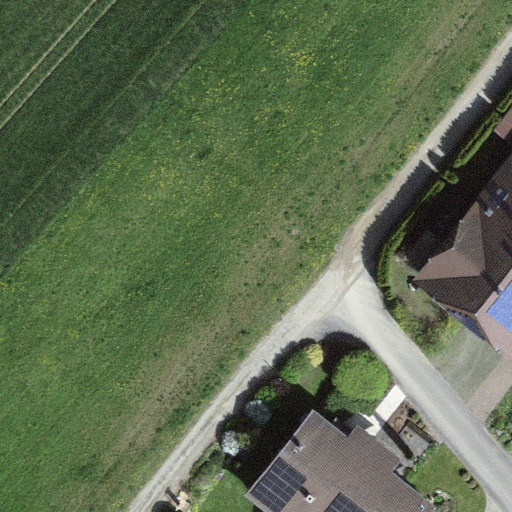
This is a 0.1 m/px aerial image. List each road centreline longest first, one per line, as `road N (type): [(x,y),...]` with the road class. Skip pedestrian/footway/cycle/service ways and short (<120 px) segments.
road 1 (unclassified): [(147,511),(340,274)]
road 2 (unclassified): [(340,274),(511,58)]
road 3 (unclassified): [(340,274),(511,487)]
